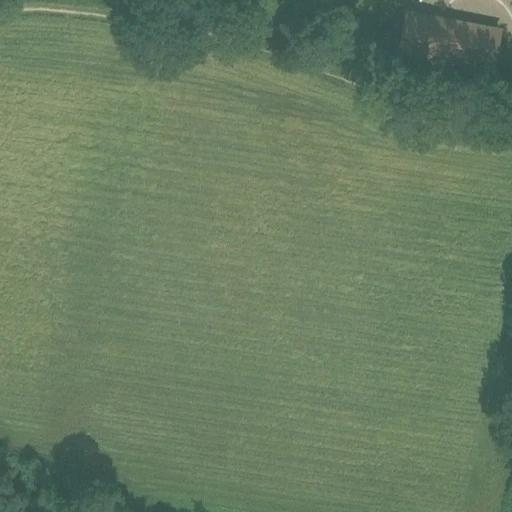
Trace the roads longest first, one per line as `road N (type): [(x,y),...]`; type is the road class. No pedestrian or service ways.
road 1 (track): [(166,17),(511,82)]
road 2 (track): [(0,9),(166,17)]
